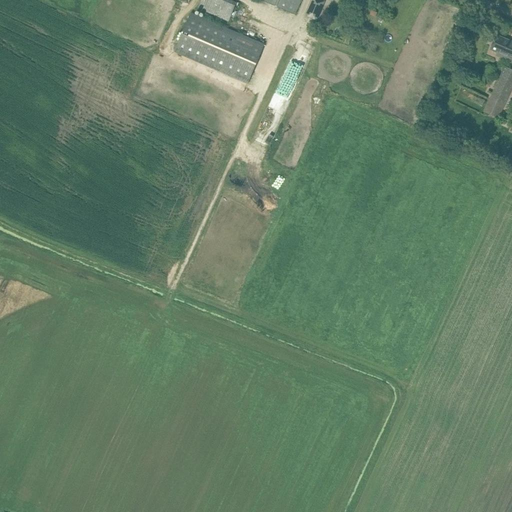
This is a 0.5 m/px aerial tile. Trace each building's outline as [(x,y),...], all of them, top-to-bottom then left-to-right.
[(201,0),(198,9),(229,22),(237,2),(231,0),(201,0)] [(259,0),(295,15),(301,0),(259,0)] [(311,0),(305,16),(315,20),(323,2),(319,0),(311,0)] [(174,52),(248,84),(265,44),(190,12),(174,52)] [(402,38),(405,27),(400,26),(397,36),(402,38)] [(511,62),(511,42),(496,36),(490,49),(497,52),(495,56),(511,62)] [(498,118),(511,88),(511,69),(505,66),(483,111),(498,118)]
